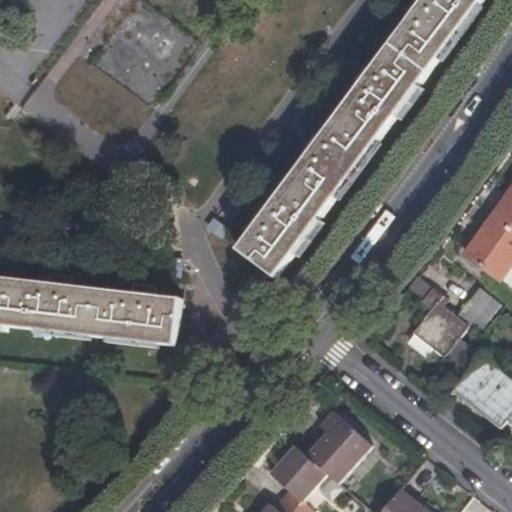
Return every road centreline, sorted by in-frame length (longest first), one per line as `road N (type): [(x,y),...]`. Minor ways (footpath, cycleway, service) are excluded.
road 1 (tertiary): [(306,339),(511,50)]
road 2 (residential): [(306,339),(511,501)]
road 3 (tertiary): [(148,511),(306,339)]
